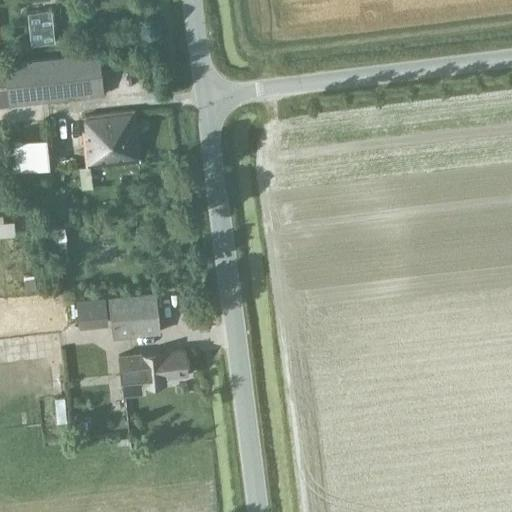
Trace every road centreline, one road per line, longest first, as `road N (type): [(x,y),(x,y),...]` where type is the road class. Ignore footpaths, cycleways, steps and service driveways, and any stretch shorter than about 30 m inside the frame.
road 1 (unclassified): [(259,511),(206,104)]
road 2 (unclassified): [(206,104),(511,63)]
